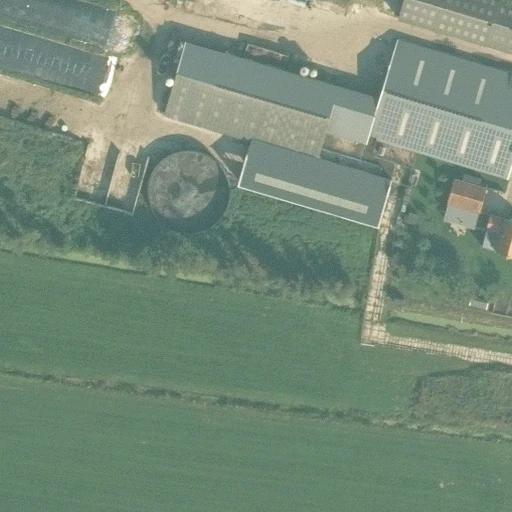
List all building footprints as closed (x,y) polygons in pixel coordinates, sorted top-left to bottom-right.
[(511,0),(401,0),(396,18),(511,53),(511,0)] [(511,74),(395,40),(378,97),(366,136),(507,179),(511,161),(511,74)] [(316,162),(317,158),(325,132),(338,85),(223,52),(184,41),(162,117),(250,143),(316,162)] [(316,162),(250,143),(238,181),(379,223),(391,181),(317,158),(316,162)] [(191,151),(187,151),(182,151),(178,152),(173,154),(168,156),(163,158),(159,162),(155,166),(152,171),(149,176),(147,181),(146,187),(146,192),(146,198),(147,203),(149,207),(151,211),(153,215),(156,219),(159,222),(163,225),(168,228),(173,231),(178,232),(184,233),(190,233),(195,232),(201,231),(206,228),(210,225),(214,222),(218,219),(221,215),(223,211),(225,207),(226,203),(227,198),(228,192),(227,187),(226,181),(224,176),(222,171),(218,166),(214,162),(210,158),(205,156),(201,154),(196,152),(191,151)] [(453,179),(445,204),(477,213),(484,188),(453,179)] [(495,252),(511,257),(511,221),(490,215),(485,231),(500,235),(495,252)]
